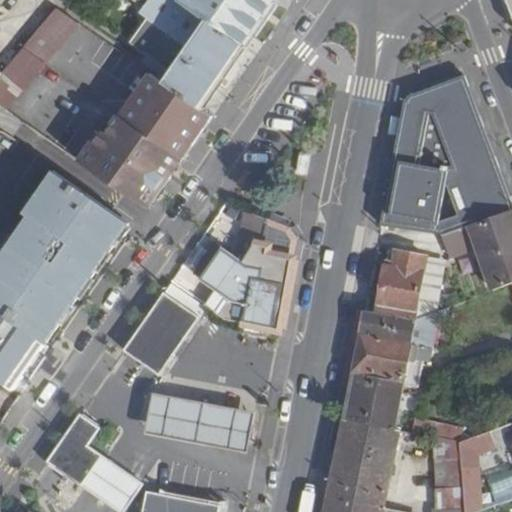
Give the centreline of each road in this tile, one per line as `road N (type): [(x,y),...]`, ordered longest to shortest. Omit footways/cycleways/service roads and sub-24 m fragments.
road 1 (tertiary): [(352,0),(296,49),(0,477)]
road 2 (tertiary): [(386,4),(287,511)]
road 3 (tertiary): [(511,114),(491,57),(455,0)]
